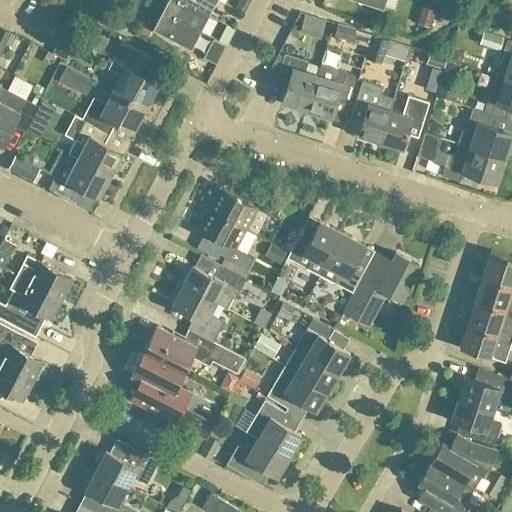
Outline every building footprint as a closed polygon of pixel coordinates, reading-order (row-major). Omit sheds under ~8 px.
[(147,9),(160,15),(161,12),(199,32),(207,16),(176,0),(167,0),(163,9),(151,2),(147,9)] [(176,0),(207,16),(215,0),(176,0)] [(369,27),(392,28),(393,9),(369,8),(369,27)] [(161,12),(160,15),(155,24),(143,18),(139,25),(152,32),(153,29),(190,48),(199,32),(161,12)] [(353,42),(356,31),(339,25),(335,37),(353,42)] [(0,54),(11,34),(0,28),(0,54)] [(108,40),(87,29),(79,44),(101,55),(108,40)] [(504,39),(486,33),(482,45),(500,50),(504,39)] [(389,41),(374,37),(367,59),(382,64),(389,41)] [(504,78),(511,80),(511,40),(507,39),(500,64),(508,67),(504,78)] [(121,76),(114,90),(145,107),(158,83),(154,81),(164,63),(123,42),(109,70),(121,76)] [(446,60),(430,55),(427,65),(443,70),(446,60)] [(282,102),(306,109),(319,67),(285,56),(277,80),(288,83),(282,102)] [(345,72),(321,65),(320,64),(319,67),(306,109),(331,117),(337,98),(348,101),(355,78),(344,75),(345,72)] [(511,80),(504,78),(496,76),(484,112),(496,116),(508,120),(511,108),(511,80)] [(394,100),(381,96),(384,88),(362,81),(351,115),(364,119),(358,135),(380,141),(390,110),(391,111),(394,100)] [(5,89),(0,98),(0,145),(3,147),(14,125),(25,131),(38,106),(5,89)] [(94,98),(83,120),(110,134),(116,123),(133,131),(145,107),(114,90),(106,105),(94,98)] [(402,114),(391,111),(390,110),(380,141),(403,149),(411,124),(421,127),(429,103),(408,96),(402,114)] [(496,116),(484,112),(473,108),(466,130),(462,129),(458,143),(504,158),(511,133),(493,127),(496,116)] [(69,155),(78,160),(110,176),(122,153),(106,144),(111,135),(110,134),(83,120),(75,116),(65,136),(75,142),(69,155)] [(449,155),(455,153),(450,168),(444,166),(441,175),(460,181),(463,172),(496,183),(504,158),(458,143),(425,132),(417,156),(434,161),(438,151),(449,155)] [(8,169),(32,182),(39,169),(14,156),(8,169)] [(98,199),(110,176),(78,160),(72,172),(60,166),(50,186),(77,199),(82,190),(98,199)] [(257,235),(258,234),(268,215),(274,219),(280,207),(254,193),(248,204),(220,189),(215,199),(211,199),(207,206),(210,210),(209,211),(246,230),(257,235)] [(201,218),(203,221),(198,231),(226,246),(220,257),(247,271),(253,260),(235,250),(246,230),(209,211),(205,211),(201,218)] [(325,266),(341,234),(318,222),(310,238),(301,234),(287,260),(307,270),(320,277),(325,266)] [(364,246),(341,234),(325,266),(320,277),(320,278),(353,295),(366,268),(355,263),(364,246)] [(0,267),(4,270),(16,246),(3,239),(0,245),(0,267)] [(484,276),(511,284),(511,257),(493,251),(484,276)] [(369,327),(386,293),(401,301),(419,266),(396,254),(391,263),(375,254),(344,314),(369,327)] [(27,256),(16,276),(62,300),(73,280),(27,256)] [(193,266),(182,286),(215,303),(227,309),(233,298),(235,299),(246,279),(221,265),(214,277),(193,266)] [(52,320),(62,300),(16,276),(9,289),(14,291),(6,306),(0,303),(0,319),(10,325),(17,312),(13,310),(18,302),(52,320)] [(511,284),(484,276),(476,300),(506,309),(507,307),(511,308),(511,284)] [(210,314),(215,303),(182,286),(172,306),(194,317),(187,329),(213,342),(224,321),(210,314)] [(506,309),(476,300),(468,325),(498,334),(499,332),(511,335),(511,308),(507,307),(506,309)] [(276,314),(288,319),(293,308),(282,302),(276,314)] [(296,347),(307,354),(339,373),(351,354),(328,341),(335,330),(313,319),(296,347)] [(0,364),(33,382),(44,362),(14,347),(20,333),(0,323),(0,364)] [(468,325),(460,349),(505,363),(510,345),(511,345),(511,342),(511,335),(499,332),(498,334),(468,325)] [(144,351),(183,372),(196,347),(157,327),(144,351)] [(236,374),(244,359),(214,343),(206,358),(236,374)] [(175,423),(185,403),(170,395),(183,372),(144,351),(131,376),(140,381),(130,400),(175,423)] [(295,373),(296,372),(328,392),(339,373),(307,354),(301,364),(290,357),(285,367),(295,373)] [(0,390),(23,402),(33,382),(0,364),(0,390)] [(260,387),(266,376),(247,367),(241,378),(260,387)] [(316,411),(328,392),(296,372),(295,373),(285,367),(267,396),(288,409),(294,398),(316,411)] [(458,399),(494,410),(498,399),(511,404),(511,403),(511,380),(496,375),(492,386),(465,378),(458,399)] [(491,421),(494,410),(458,399),(451,420),(483,431),(479,442),(495,446),(502,425),(491,421)] [(246,432),(258,439),(289,457),(302,436),(280,423),(286,412),(265,400),(246,432)] [(188,432),(184,441),(196,447),(201,438),(188,432)] [(457,435),(450,447),(442,442),(430,463),(475,489),(498,451),(474,444),(471,443),(457,435)] [(210,459),(219,442),(208,437),(200,454),(210,459)] [(289,457),(258,439),(252,448),(249,446),(238,446),(227,464),(247,477),(255,464),(277,477),(289,457)] [(95,470),(127,487),(132,477),(146,485),(159,461),(136,449),(129,463),(106,451),(104,453),(100,453),(95,462),(97,466),(95,470)] [(434,509),(438,511),(461,511),(475,489),(430,463),(418,483),(425,488),(419,499),(435,509),(434,509)] [(122,496),(127,487),(95,470),(85,490),(108,502),(103,511),(138,511),(139,511),(124,503),(127,498),(122,496)] [(203,508),(209,511),(236,511),(238,510),(211,494),(203,508)]
